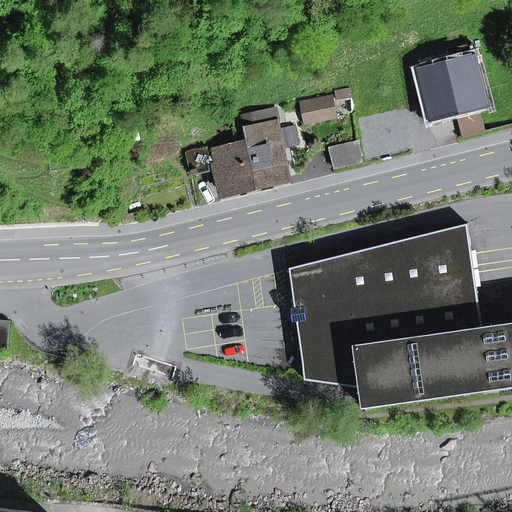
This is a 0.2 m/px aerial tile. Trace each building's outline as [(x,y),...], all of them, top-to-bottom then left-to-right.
[(474,60),(477,60),(473,45),(459,49),(462,63),(450,66),(447,57),(435,60),(437,69),(422,73),(433,120),(456,114),(480,108),(486,107),(474,60)] [(450,66),(462,63),(459,49),(446,52),(447,57),(450,66)] [(317,120),(334,117),(330,99),(314,103),(317,120)] [(303,105),(307,122),(317,120),(314,103),(303,105)] [(462,137),(485,131),(480,108),(456,114),(462,137)] [(251,139),(261,187),(290,181),(282,148),(296,145),(293,129),(279,132),(275,110),(245,117),(250,140),(251,139)] [(217,165),(224,196),(261,187),(251,139),(250,140),(205,151),(205,149),(187,153),(192,175),(210,171),(209,167),(217,165)] [(358,142),(330,148),(334,169),(363,162),(358,142)] [(511,324),(482,328),(468,225),(291,269),(296,308),(292,309),(294,323),(298,322),(307,380),(362,388),(365,409),(511,388),(511,324)] [(0,348),(8,350),(10,321),(0,320),(0,348)]
